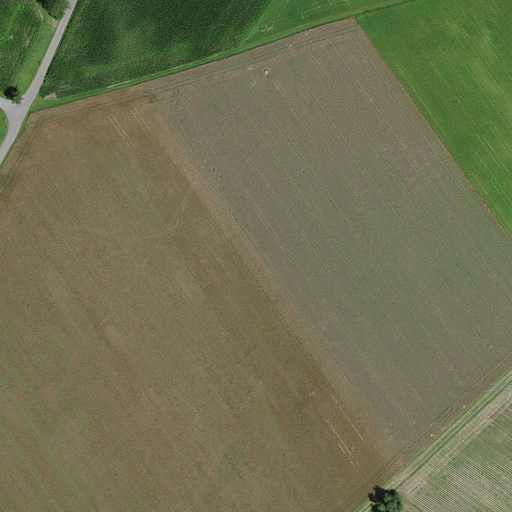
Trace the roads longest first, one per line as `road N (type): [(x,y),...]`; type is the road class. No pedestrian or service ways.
road 1 (track): [(365,511),(511,377)]
road 2 (residential): [(0,157),(73,0)]
